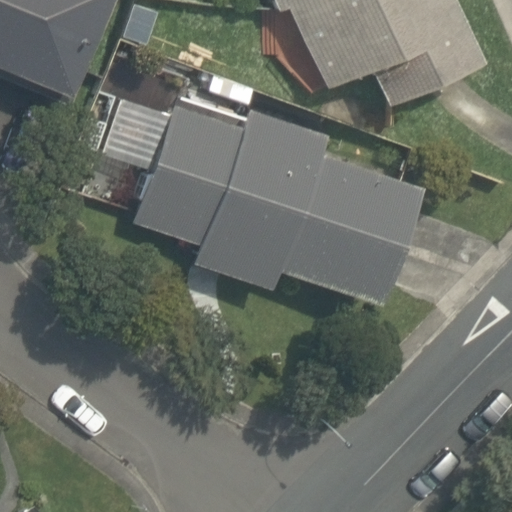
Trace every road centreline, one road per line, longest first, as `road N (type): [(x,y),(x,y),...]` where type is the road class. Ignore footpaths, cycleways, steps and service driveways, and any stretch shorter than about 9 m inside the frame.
road 1 (residential): [(0,309),(275,511)]
road 2 (residential): [(337,511),(511,332)]
